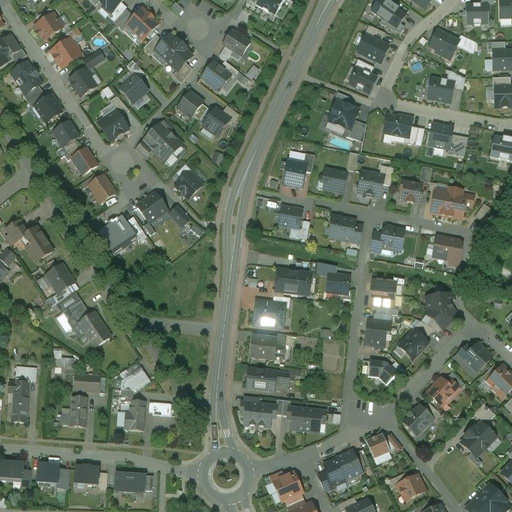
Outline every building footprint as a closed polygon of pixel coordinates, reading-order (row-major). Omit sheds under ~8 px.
[(101,0),(99,3),(105,8),(104,9),(111,15),(121,4),(125,0),(101,0)] [(258,0),(255,7),(275,18),(285,0),(258,0)] [(378,0),(370,12),(396,31),(408,14),(387,0),(378,0)] [(408,0),(425,11),(432,0),(408,0)] [(511,2),(501,2),(501,20),(511,19),(511,2)] [(121,4),(111,15),(108,18),(114,23),(113,24),(114,24),(126,11),(127,10),(121,4)] [(171,9),(179,16),(184,11),(176,4),(171,9)] [(476,6),(465,6),(466,27),(489,27),(488,6),(476,6)] [(50,10),(36,20),(39,25),(53,16),(50,10)] [(126,11),(114,24),(123,33),(128,27),(127,27),(135,19),(126,11)] [(148,16),(143,11),(135,19),(127,27),(128,27),(143,42),(159,26),(152,20),(153,19),(149,15),(148,16)] [(39,25),(35,28),(38,33),(37,33),(40,38),(42,38),(45,42),(63,30),(53,16),(39,25)] [(364,38),(366,38),(366,37),(381,44),(385,35),(369,27),(364,38)] [(73,32),(58,42),(61,48),(70,41),(71,42),(76,38),(73,32)] [(457,42),(438,32),(429,48),(437,52),(436,54),(443,57),(444,56),(451,59),(457,48),(459,43),(457,42)] [(250,44),(232,33),(223,46),(233,52),(242,58),(250,44)] [(156,37),(144,50),(151,57),(156,52),(163,44),(156,37)] [(163,44),(156,52),(167,62),(182,46),(179,44),(178,45),(170,37),(163,44)] [(380,65),(389,48),(381,44),(366,37),(366,38),(358,55),(380,65)] [(459,43),(457,48),(473,56),(477,44),(460,37),(457,42),(459,43)] [(11,38),(0,44),(0,52),(6,62),(20,52),(11,38)] [(61,48),(52,54),(55,59),(55,60),(58,65),(59,64),(62,69),(81,57),(79,54),(79,51),(76,47),(74,47),(71,42),(70,41),(61,48)] [(490,53),(506,53),(505,43),(488,44),(488,53),(490,53)] [(182,46),(167,62),(177,72),(178,73),(186,65),(192,58),(186,52),(187,51),(182,46)] [(233,52),(227,48),(222,56),(229,59),(233,52)] [(490,53),(491,73),(511,72),(511,52),(506,53),(490,53)] [(99,53),(84,63),(89,71),(104,61),(99,53)] [(354,69),(357,71),(357,70),(371,76),(374,69),(358,61),(354,69)] [(145,76),(133,63),(126,69),(134,78),(135,78),(138,81),(145,76)] [(239,74),(225,63),(220,69),(231,78),(230,78),(233,81),(239,74)] [(220,69),(213,64),(202,79),(219,92),(230,78),(231,78),(220,69)] [(32,72),(27,65),(12,75),(26,96),(39,88),(41,86),(36,79),(38,78),(33,71),(32,72)] [(186,65),(178,73),(177,72),(173,77),(181,85),(189,76),(192,71),(186,65)] [(252,80),(257,74),(252,69),(246,74),(252,80)] [(371,76),(357,70),(357,71),(349,86),(369,96),(377,79),(371,76)] [(85,72),(70,82),(81,99),(96,89),(85,72)] [(450,73),(447,83),(454,85),(453,88),(456,88),(456,91),(463,93),(465,80),(450,73)] [(134,78),(120,91),(133,106),(148,93),(138,81),(135,78),(134,78)] [(447,83),(432,80),(428,101),(450,105),(453,88),(454,85),(447,83)] [(495,90),(510,89),(510,80),(492,80),(493,90),(495,90)] [(39,88),(26,96),(23,98),(28,105),(43,95),(39,88)] [(495,90),(495,110),(511,108),(511,88),(510,89),(495,90)] [(43,95),(28,105),(32,111),(35,109),(35,108),(47,100),(43,95)] [(336,103),(346,106),(349,99),(338,95),(334,103),(336,104),(336,103)] [(193,99),(188,96),(178,110),(186,116),(187,114),(193,118),(196,114),(202,106),(203,104),(194,97),(193,99)] [(47,100),(35,108),(35,109),(46,125),(62,114),(58,108),(59,107),(56,103),(55,104),(51,98),(47,100)] [(129,112),(117,98),(110,103),(116,113),(120,118),(129,112)] [(346,106),(336,103),(336,104),(328,123),(335,126),(334,127),(344,131),(345,130),(351,133),(355,123),(359,112),(346,106)] [(202,106),(196,114),(202,119),(208,110),(202,106)] [(239,117),(227,107),(222,115),(230,121),(235,125),(239,117)] [(218,112),(214,113),(204,127),(218,138),(230,121),(222,115),(218,112)] [(116,113),(98,125),(110,143),(116,139),(116,140),(123,135),(128,131),(120,118),(116,113)] [(202,119),(196,114),(193,118),(200,123),(202,119)] [(412,121),(387,117),(383,135),(408,140),(412,121)] [(174,129),(166,121),(161,126),(169,134),(174,129)] [(366,127),(355,123),(351,133),(348,139),(363,145),(366,127)] [(79,139),(69,124),(54,134),(64,149),(75,141),(79,139)] [(161,126),(144,142),(153,151),(152,151),(155,154),(154,155),(164,164),(173,155),(182,146),(169,134),(161,126)] [(454,132),(433,127),(429,147),(450,151),(453,136),(454,132)] [(468,139),(453,136),(450,151),(449,154),(464,157),(468,139)] [(511,141),(494,138),(490,158),(511,162),(511,141)] [(75,141),(64,149),(68,156),(80,148),(75,141)] [(144,142),(135,151),(143,160),(152,151),(153,151),(144,142)] [(68,156),(64,158),(68,163),(72,161),(83,153),(80,148),(68,156)] [(98,167),(87,151),(83,153),(72,161),(83,177),(98,167)] [(214,163),(220,165),(223,156),(217,154),(214,163)] [(173,155),(164,164),(168,168),(171,168),(178,161),(173,155)] [(358,156),(350,155),(346,172),(354,174),(358,156)] [(315,158),(305,156),(303,166),(307,167),(305,174),(311,175),(315,158)] [(303,166),(288,163),(284,186),(302,190),(305,174),(307,167),(303,166)] [(394,170),(381,168),(379,178),(384,179),(382,186),(390,188),(394,170)] [(432,171),(423,169),(420,182),(429,184),(432,171)] [(347,176),(326,171),(323,183),(325,183),(324,191),(343,195),(347,176)] [(189,174),(175,187),(188,201),(202,188),(189,174)] [(379,178),(362,174),(360,186),(356,188),(359,192),(358,195),(361,195),(364,199),(368,197),(380,199),(382,186),(384,179),(379,178)] [(104,177),(89,188),(101,205),(116,195),(104,177)] [(422,187),(402,183),(400,193),(403,194),(402,203),(418,206),(422,187)] [(437,186),(429,184),(428,191),(435,193),(435,192),(436,192),(437,186)] [(436,192),(435,192),(435,193),(431,215),(457,220),(457,218),(462,219),(464,208),(471,210),(474,198),(462,196),(462,193),(449,190),(448,195),(436,192)] [(156,196),(138,208),(149,224),(167,212),(156,196)] [(484,206),(474,219),(482,225),(492,212),(484,206)] [(191,221),(178,208),(169,216),(182,229),(191,221)] [(302,213),(282,209),(279,227),(299,231),(302,213)] [(112,225),(99,234),(112,254),(135,239),(135,238),(126,224),(122,220),(119,222),(117,219),(111,223),(112,225)] [(143,234),(133,219),(126,224),(135,238),(135,239),(143,234)] [(355,223),(333,219),(329,239),(351,243),(354,227),(355,223)] [(20,221),(6,231),(10,237),(18,231),(24,227),(20,221)] [(310,224),(303,223),(300,240),(307,242),(310,224)] [(24,227),(18,231),(23,239),(25,238),(24,237),(27,235),(23,229),(24,228),(24,227)] [(362,229),(354,227),(351,243),(359,245),(362,229)] [(27,235),(24,237),(25,238),(31,247),(41,261),(41,262),(54,253),(37,229),(27,235)] [(404,232),(386,229),(384,231),(383,236),(380,250),(381,250),(400,253),(404,232)] [(10,237),(5,240),(10,248),(23,239),(18,231),(10,237)] [(383,236),(374,235),(371,252),(380,254),(381,250),(380,250),(383,236)] [(459,243),(437,239),(433,258),(450,262),(453,246),(462,248),(459,243)] [(462,248),(453,246),(450,262),(449,266),(459,267),(462,248)] [(41,261),(31,247),(26,250),(36,264),(41,261)] [(8,251),(0,259),(0,261),(7,268),(16,258),(8,251)] [(336,268),(317,265),(316,277),(329,278),(329,277),(336,278),(336,268)] [(62,266),(46,278),(58,296),(66,291),(75,285),(62,266)] [(311,276),(278,272),(275,292),(283,293),(309,296),(311,276)] [(336,278),(329,277),(329,278),(327,294),(348,296),(349,279),(336,278)] [(393,285),(372,282),(371,295),(395,298),(396,286),(396,285),(393,285)] [(66,291),(58,296),(52,299),(56,306),(69,297),(66,291)] [(283,293),(275,292),(272,291),(271,298),(273,299),(273,298),(290,300),(283,299),(283,293)] [(395,298),(371,295),(369,308),(393,311),(395,298)] [(449,296),(426,299),(429,319),(431,320),(443,329),(458,315),(451,310),(449,296)] [(290,300),(273,298),(273,299),(273,305),(285,307),(285,310),(289,311),(290,300)] [(81,303),(63,314),(69,322),(74,319),(78,325),(91,316),(81,303)] [(273,305),(256,303),(254,327),(280,330),(281,319),(284,319),(285,310),(285,307),(273,305)] [(111,339),(95,314),(91,316),(78,325),(95,350),(111,339)] [(443,329),(431,320),(426,327),(434,331),(438,334),(443,329)] [(391,324),(369,322),(368,328),(367,327),(366,339),(367,339),(366,347),(384,349),(385,336),(390,336),(391,324)] [(426,327),(420,323),(413,331),(414,332),(424,341),(434,331),(426,327)] [(414,332),(399,348),(412,361),(428,345),(424,341),(414,332)] [(292,338),(276,336),(275,341),(276,341),(275,349),(285,350),(290,351),(292,338)] [(275,341),(252,339),(250,359),(274,361),(275,349),(276,341),(275,341)] [(471,352),(462,361),(463,361),(476,375),(492,359),(478,345),(471,352)] [(466,347),(454,360),(459,365),(463,361),(462,361),(471,352),(466,347)] [(285,350),(275,349),(274,361),(281,362),(284,359),(285,350)] [(75,359),(62,359),(63,352),(55,351),(55,367),(66,368),(66,376),(75,376),(75,359)] [(383,363),(370,362),(368,378),(379,380),(386,387),(398,375),(388,366),(389,366),(386,364),(384,363),(383,363)] [(407,375),(395,364),(391,368),(403,379),(407,375)] [(502,368),(499,371),(494,367),(486,375),(491,379),(488,382),(489,382),(493,386),(489,390),(497,398),(501,394),(504,397),(511,389),(511,378),(502,368)] [(37,370),(17,368),(15,381),(36,383),(37,370)] [(141,370),(122,383),(121,392),(122,392),(133,393),(136,393),(150,383),(141,370)] [(280,374),(248,370),(246,389),(275,393),(275,387),(287,388),(288,382),(289,371),(280,370),(280,374)] [(301,372),(289,371),(288,382),(294,382),(295,377),(300,377),(301,372)] [(486,375),(481,379),(482,380),(482,379),(486,384),(489,382),(488,382),(491,379),(486,375)] [(99,379),(76,377),(75,391),(98,393),(99,379)] [(446,385),(441,380),(437,384),(434,384),(434,388),(427,395),(441,408),(445,404),(447,405),(452,400),(451,398),(459,390),(456,387),(450,381),(446,385)] [(465,387),(460,383),(456,387),(459,390),(460,392),(465,387)] [(10,384),(7,424),(27,425),(29,396),(25,395),(25,390),(23,390),(24,385),(10,384)] [(133,393),(122,392),(121,399),(125,400),(133,400),(133,393)] [(246,406),(259,407),(260,400),(247,398),(246,406)] [(87,400),(72,399),(71,417),(60,416),(60,427),(70,427),(70,428),(85,429),(87,400)] [(125,400),(125,403),(121,403),(120,414),(125,415),(126,414),(129,414),(130,403),(133,403),(133,400),(125,400)] [(289,409),(290,403),(283,402),(283,409),(282,418),(288,418),(289,409)] [(133,403),(130,403),(129,414),(126,414),(125,415),(124,431),(128,432),(144,433),(146,404),(133,403)] [(171,406),(149,404),(149,414),(153,414),(152,416),(171,418),(171,406)] [(442,418),(429,405),(423,411),(432,420),(432,421),(435,424),(442,418)] [(256,430),(259,407),(246,406),(244,428),(256,430)] [(484,406),(474,415),(482,423),(485,427),(486,426),(495,417),(484,406)] [(272,422),(274,409),(259,407),(256,430),(271,431),(272,422)] [(414,414),(412,412),(407,417),(409,419),(403,424),(416,436),(420,432),(421,433),(427,428),(426,427),(432,421),(432,420),(423,411),(420,408),(414,414)] [(282,418),(283,409),(274,409),(272,422),(281,423),(282,418)] [(289,409),(288,418),(288,419),(292,419),(291,431),(304,433),(306,411),(289,409)] [(326,414),(306,411),(304,433),(312,434),(312,430),(319,430),(320,422),(325,423),(326,414)] [(485,427),(482,423),(476,429),(473,429),(469,433),(486,450),(496,439),(488,431),(489,429),(486,426),(485,427)] [(486,450),(469,433),(465,437),(465,440),(461,445),(476,460),(486,450)] [(382,436),(366,443),(373,461),(390,453),(389,453),(384,440),(382,436)] [(391,436),(386,440),(384,440),(389,453),(394,450),(397,454),(402,450),(391,436)] [(370,468),(363,452),(354,456),(361,472),(370,468)] [(352,453),(336,460),(336,461),(346,482),(362,475),(361,472),(354,456),(352,453)] [(346,482),(336,461),(324,467),(327,474),(333,489),(334,488),(346,483),(346,482)] [(23,465),(0,463),(0,481),(1,483),(5,483),(7,481),(22,482),(23,473),(23,465)] [(511,463),(501,475),(511,486),(511,463)] [(59,468),(39,466),(38,484),(57,486),(58,486),(59,472),(59,468)] [(90,468),(84,468),(84,469),(76,469),(75,489),(86,490),(87,487),(98,488),(99,474),(99,470),(90,470),(90,468)] [(70,472),(59,472),(58,486),(57,486),(57,490),(69,490),(70,472)] [(32,473),(23,473),(22,482),(22,486),(24,488),(31,489),(32,473)] [(282,473),(270,478),(272,483),(284,478),(282,473)] [(108,475),(99,474),(98,488),(100,488),(99,493),(106,493),(108,475)] [(284,478),(272,483),(277,494),(299,484),(294,474),(284,478)] [(327,474),(319,478),(325,494),(334,490),(334,488),(333,489),(327,474)] [(146,478),(116,475),(114,494),(144,496),(145,493),(146,478)] [(405,475),(389,483),(393,491),(398,489),(398,488),(406,484),(405,483),(408,482),(405,475)] [(153,478),(146,478),(145,493),(152,493),(153,478)] [(408,482),(405,483),(406,484),(398,488),(398,489),(405,503),(425,494),(421,485),(420,485),(417,478),(408,482)] [(299,484),(277,494),(281,504),(285,503),(301,496),(303,495),(299,484)] [(506,502),(490,486),(466,511),(467,511),(507,511),(510,510),(504,504),(506,502)] [(301,496),(285,503),(287,508),(303,501),(301,496)] [(354,499),(338,507),(340,511),(346,511),(357,506),(354,499)] [(303,501),(287,508),(288,511),(293,511),(305,507),(303,501)] [(357,506),(346,511),(372,511),(368,501),(357,506)]
